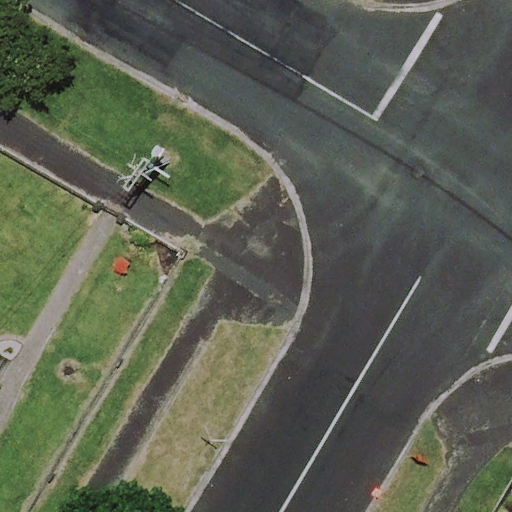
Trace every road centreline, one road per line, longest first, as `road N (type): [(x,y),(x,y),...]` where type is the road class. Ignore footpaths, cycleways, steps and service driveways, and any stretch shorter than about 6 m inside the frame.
road 1 (residential): [(281,511),(479,182)]
road 2 (residential): [(479,182),(174,0)]
